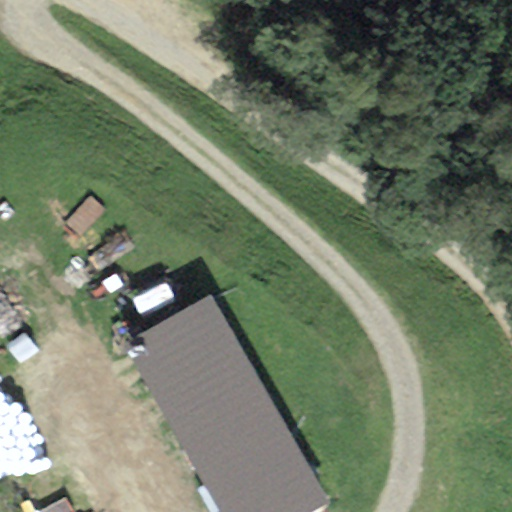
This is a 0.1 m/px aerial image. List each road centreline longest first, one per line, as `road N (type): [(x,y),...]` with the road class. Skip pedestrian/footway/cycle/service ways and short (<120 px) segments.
road 1 (track): [(383,511),(414,442),(382,322),(333,266),(107,76),(45,34),(19,0)]
road 2 (track): [(511,320),(436,243),(83,0)]
road 3 (track): [(18,355),(122,511)]
